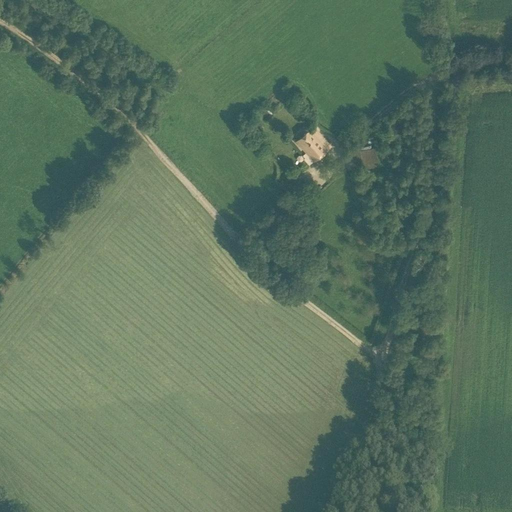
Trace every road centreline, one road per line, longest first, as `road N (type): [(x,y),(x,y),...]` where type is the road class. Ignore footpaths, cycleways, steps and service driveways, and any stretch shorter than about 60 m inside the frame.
road 1 (track): [(333,511),(381,381),(431,192),(436,83),(449,68),(511,59)]
road 2 (track): [(0,23),(92,87),(265,264),(385,360)]
